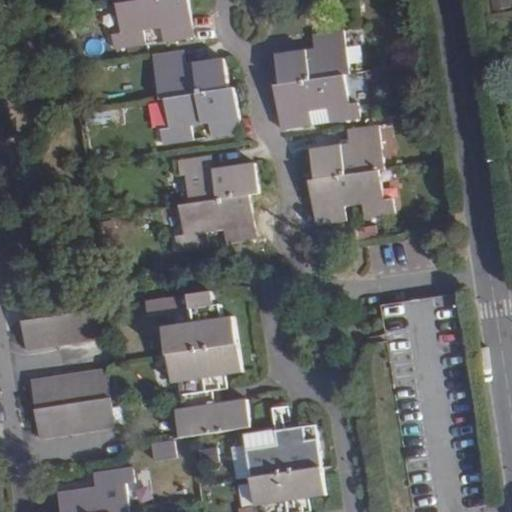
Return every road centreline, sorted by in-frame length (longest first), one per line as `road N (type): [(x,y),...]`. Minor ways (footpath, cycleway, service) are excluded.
road 1 (residential): [(489,267),(349,287),(315,278),(293,261),(279,225),(287,176),(247,61),(231,40),(224,0)]
road 2 (residential): [(448,0),(489,267)]
road 3 (residential): [(352,511),(337,421),(275,346),(264,279)]
road 4 (residential): [(25,511),(0,341)]
road 5 (residential): [(489,267),(511,412)]
